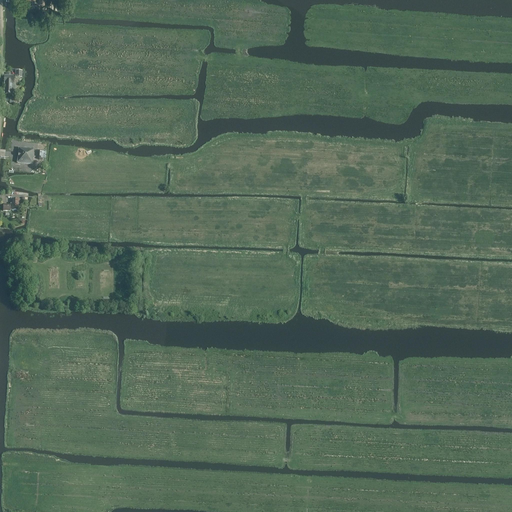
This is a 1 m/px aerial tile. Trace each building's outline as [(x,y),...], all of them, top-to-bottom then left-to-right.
[(48,4),(48,3),(48,2),(47,0),(46,0),(37,0),(37,2),(37,3),(37,4),(37,5),(38,7),(39,8),(40,8),(41,8),(43,9),(44,8),(45,8),(46,7),(47,6),(48,4)] [(14,76),(4,76),(4,96),(15,96),(16,84),(14,84),(14,76)] [(33,165),(34,150),(19,149),(17,163),(33,165)] [(45,166),(46,152),(35,151),(34,160),(39,160),(39,165),(45,166)] [(19,204),(19,200),(12,200),(12,204),(13,204),(13,206),(10,206),(10,205),(3,205),(3,211),(10,211),(10,210),(18,211),(18,204),(19,204)]
